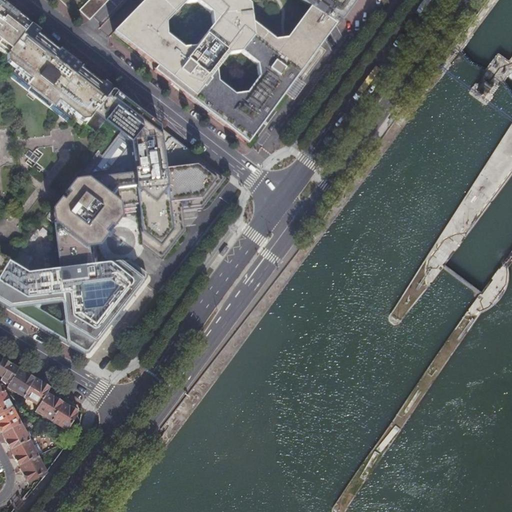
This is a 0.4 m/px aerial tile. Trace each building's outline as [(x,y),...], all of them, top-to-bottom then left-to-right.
[(87,0),(78,10),(88,20),(107,0),(87,0)] [(157,67),(153,71),(189,100),(247,145),(335,24),(332,22),(309,6),(284,40),(272,38),(250,20),(250,4),(245,0),(143,0),(126,18),(112,32),(114,33),(157,67)] [(300,0),(309,6),(332,22),(336,17),(341,20),(356,0),(300,0)] [(0,276),(8,263),(0,257),(0,55),(5,60),(29,29),(32,26),(25,21),(0,1),(0,276)] [(41,33),(36,29),(35,29),(34,28),(33,28),(32,28),(31,28),(30,29),(29,29),(5,60),(11,66),(83,123),(89,122),(94,115),(111,94),(111,93),(112,92),(112,91),(111,90),(111,89),(110,88),(110,87),(105,84),(102,87),(80,70),(82,68),(71,60),(61,52),(60,54),(38,37),(41,33)] [(491,85),(482,79),(475,87),(477,89),(474,93),(480,96),(482,93),(484,94),(491,85)] [(0,305),(70,347),(84,355),(85,356),(86,356),(87,356),(88,355),(89,354),(147,280),(148,278),(148,277),(148,275),(147,274),(132,263),(130,262),(129,262),(102,265),(100,247),(102,247),(124,219),(124,216),(140,214),(146,247),(162,260),(185,230),(183,211),(201,208),(225,178),(208,165),(122,97),(114,91),(111,94),(94,115),(114,131),(113,132),(130,146),(139,172),(75,181),(58,203),(55,207),(62,271),(28,275),(10,264),(8,263),(0,276),(0,305)] [(14,366),(1,359),(0,360),(0,376),(1,377),(0,378),(0,380),(7,385),(17,368),(14,366)] [(21,371),(17,368),(7,385),(6,387),(21,397),(33,378),(21,371)] [(37,380),(33,378),(21,397),(37,406),(45,393),(48,387),(37,380)] [(0,392),(0,391),(0,412),(11,407),(2,391),(0,392)] [(37,406),(34,412),(50,422),(61,403),(52,397),(45,393),(37,406)] [(61,403),(50,422),(65,431),(77,412),(61,403)] [(11,407),(0,412),(0,432),(0,433),(19,423),(11,407)] [(19,423),(0,433),(3,437),(9,450),(28,440),(19,423)] [(28,440),(9,450),(11,454),(17,466),(36,456),(28,440)] [(36,456),(17,466),(20,470),(26,482),(45,472),(36,456)]
